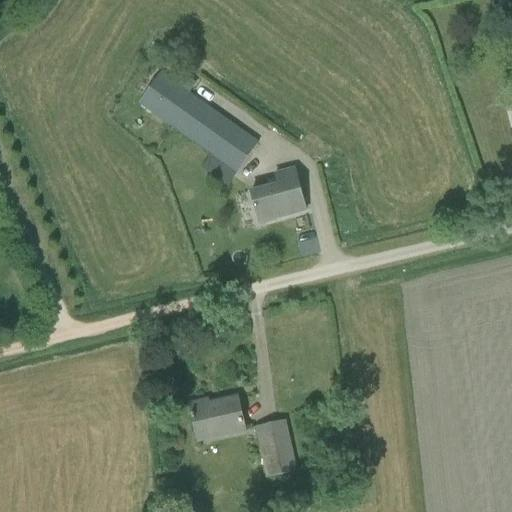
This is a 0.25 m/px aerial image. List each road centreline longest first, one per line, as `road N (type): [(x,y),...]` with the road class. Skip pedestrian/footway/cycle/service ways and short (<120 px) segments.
road 1 (unclassified): [(252,290),(511,226)]
road 2 (track): [(252,290),(0,349)]
road 3 (track): [(0,167),(60,300),(59,335)]
